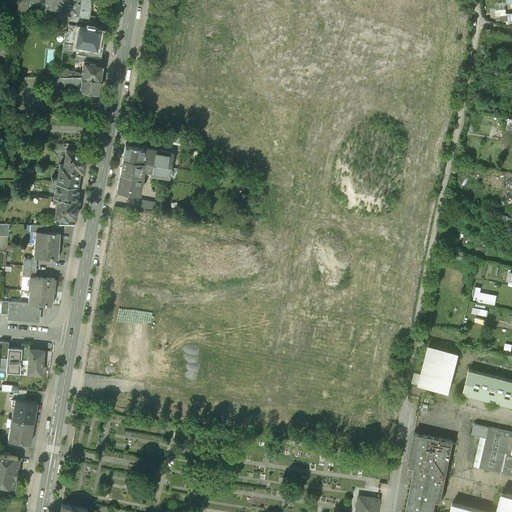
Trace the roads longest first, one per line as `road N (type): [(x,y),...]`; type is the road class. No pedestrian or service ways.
road 1 (tertiary): [(72,334),(132,0)]
road 2 (track): [(478,19),(423,292)]
road 3 (residential): [(384,511),(423,292)]
road 4 (tertiary): [(42,511),(72,334)]
